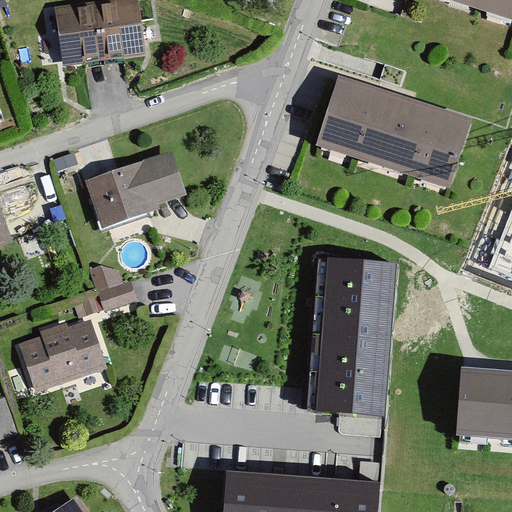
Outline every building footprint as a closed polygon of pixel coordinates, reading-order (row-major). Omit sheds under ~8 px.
[(511,0),(454,0),(511,18),(511,0)] [(117,63),(140,60),(133,1),(50,11),(58,70),(88,66),(117,63)] [(318,145),(450,188),(472,122),(340,79),(318,145)] [(99,234),(156,216),(154,209),(179,201),(166,160),(84,186),(99,234)] [(0,252),(9,250),(0,223),(0,252)] [(391,338),(396,266),(324,260),(319,332),(391,338)] [(19,345),(35,395),(103,374),(87,324),(65,331),(64,327),(39,334),(40,339),(19,345)] [(384,418),(391,338),(319,332),(312,412),(384,418)] [(456,434),(511,439),(511,371),(462,367),(456,434)] [(222,511),(299,511),(302,481),(225,475),(222,511)] [(299,511),(376,511),(379,487),(302,481),(299,511)] [(59,511),(79,511),(73,503),(59,511)]
